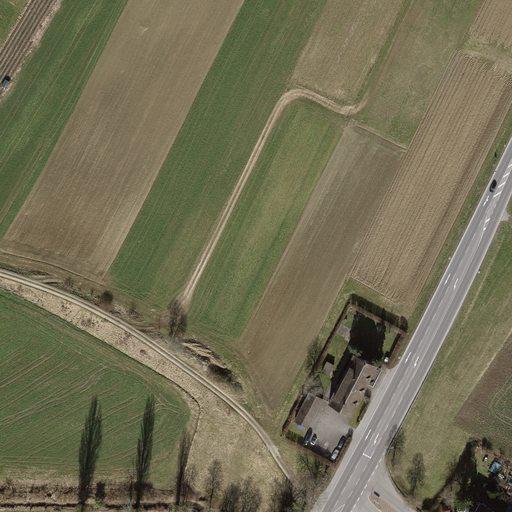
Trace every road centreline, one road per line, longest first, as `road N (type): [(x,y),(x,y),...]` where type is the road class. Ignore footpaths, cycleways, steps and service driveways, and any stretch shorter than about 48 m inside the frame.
road 1 (track): [(0,274),(92,308),(171,356),(247,417),(318,511)]
road 2 (primary): [(358,474),(511,164)]
